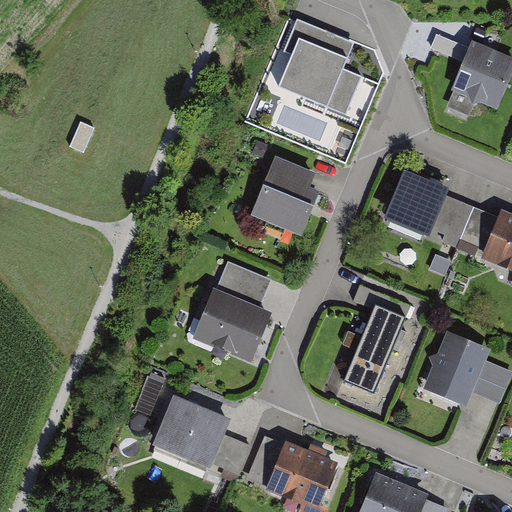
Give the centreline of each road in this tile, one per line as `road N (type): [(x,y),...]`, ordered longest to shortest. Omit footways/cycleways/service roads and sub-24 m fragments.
road 1 (residential): [(511,493),(271,393),(384,124)]
road 2 (residential): [(384,124),(401,80),(376,10),(350,0)]
road 3 (residential): [(384,124),(511,176)]
